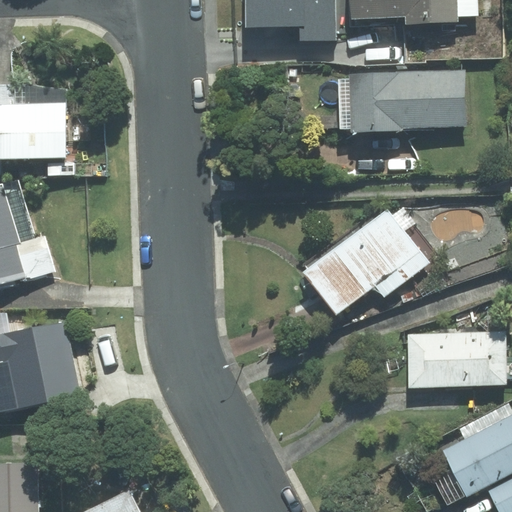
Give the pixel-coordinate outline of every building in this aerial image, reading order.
[(457,0),(346,0),(346,31),(458,33),(457,0)] [(333,138),(459,131),(455,72),(330,79),(333,138)] [(14,82),(0,82),(0,152),(75,149),(73,103),(7,106),(14,82)] [(41,233),(26,179),(0,185),(0,289),(61,272),(49,230),(41,233)] [(383,309),(429,272),(382,213),(294,283),(328,326),(370,292),(383,309)] [(94,394),(78,315),(0,331),(0,371),(1,371),(9,411),(94,394)] [(506,337),(405,333),(403,391),(504,394),(506,337)] [(497,484),(511,476),(511,417),(447,449),(470,497),(497,484)] [(0,511),(51,511),(49,457),(0,459),(0,511)] [(511,511),(511,477),(492,487),(503,511),(511,511)] [(81,511),(145,511),(132,485),(81,511)]
